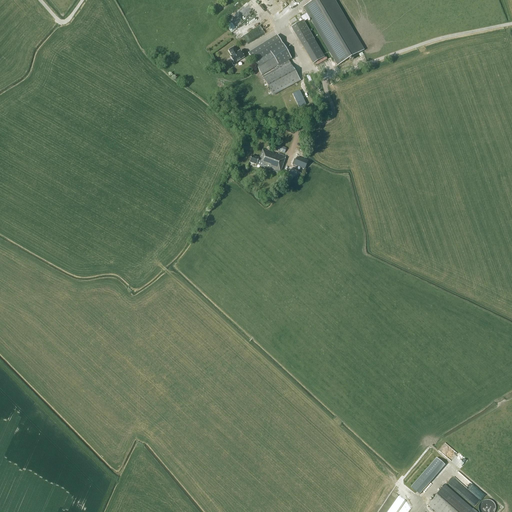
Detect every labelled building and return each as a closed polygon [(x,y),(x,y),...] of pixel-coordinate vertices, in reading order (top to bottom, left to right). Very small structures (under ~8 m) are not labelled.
[(334,0),(315,0),(303,7),(337,66),(364,50),(334,0)] [(314,40),(303,20),(292,27),(304,46),(314,40)] [(255,38),(261,33),(258,30),(252,35),(255,38)] [(248,53),(253,62),(254,63),(262,75),(276,66),(278,69),(263,77),(273,95),(300,81),(290,62),(289,60),(291,59),(284,47),(282,44),(277,35),(248,53)] [(241,50),(240,50),(237,52),(234,47),(228,50),(232,56),(230,57),(233,62),(231,62),(234,66),(237,64),(236,63),(245,57),(241,50)] [(276,144),(274,149),(284,153),(286,148),(276,144)] [(280,173),(286,156),(278,153),(277,154),(262,149),(260,159),(259,159),(252,156),(250,162),(258,165),(257,165),(280,173)] [(308,162),(298,157),(295,165),(305,169),(308,162)] [(419,495),(432,480),(423,473),(411,487),(419,495)] [(476,511),(445,485),(427,505),(435,511),(476,511)] [(481,511),(493,511),(493,501),(487,501),(487,504),(481,504),(481,511)]
